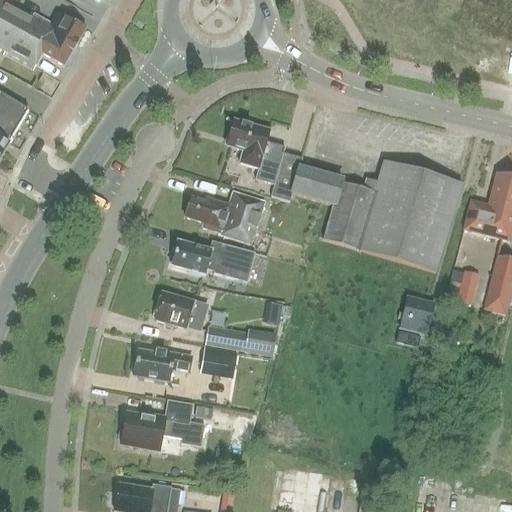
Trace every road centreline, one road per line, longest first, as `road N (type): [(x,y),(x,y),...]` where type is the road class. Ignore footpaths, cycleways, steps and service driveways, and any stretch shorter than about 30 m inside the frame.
road 1 (unclassified): [(48,511),(68,358),(101,245),(154,141)]
road 2 (tertiary): [(511,128),(351,91),(256,42)]
road 3 (residential): [(130,0),(31,169),(63,206)]
road 4 (secondary): [(63,206),(183,47)]
road 5 (secondary): [(0,316),(63,206)]
